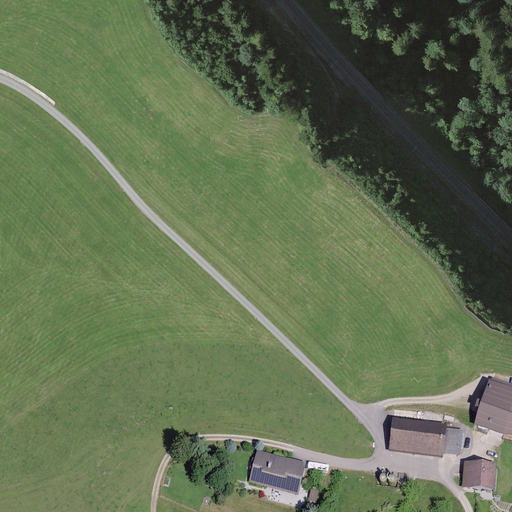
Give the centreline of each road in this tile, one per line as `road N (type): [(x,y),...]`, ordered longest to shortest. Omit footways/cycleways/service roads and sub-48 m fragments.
road 1 (unclassified): [(386,464),(362,414),(142,208),(98,154),(0,79)]
road 2 (track): [(153,511),(162,466),(175,447),(202,437),(292,447)]
road 3 (track): [(511,382),(495,377),(451,397),(391,402),(362,414)]
